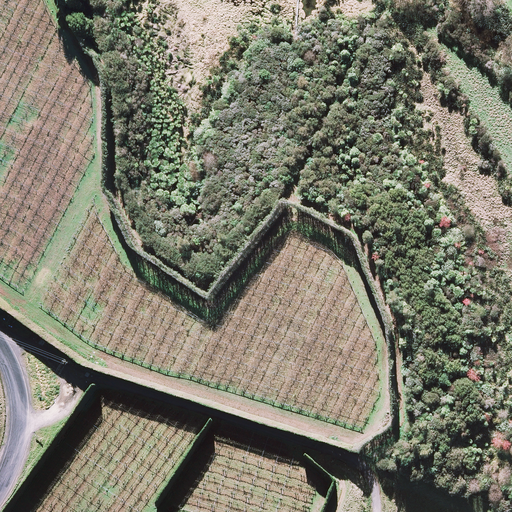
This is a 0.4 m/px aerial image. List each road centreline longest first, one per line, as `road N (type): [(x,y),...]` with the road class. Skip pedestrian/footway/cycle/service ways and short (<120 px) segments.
road 1 (track): [(66,383),(89,375),(359,461)]
road 2 (unclassified): [(0,488),(20,421),(12,366),(0,344)]
